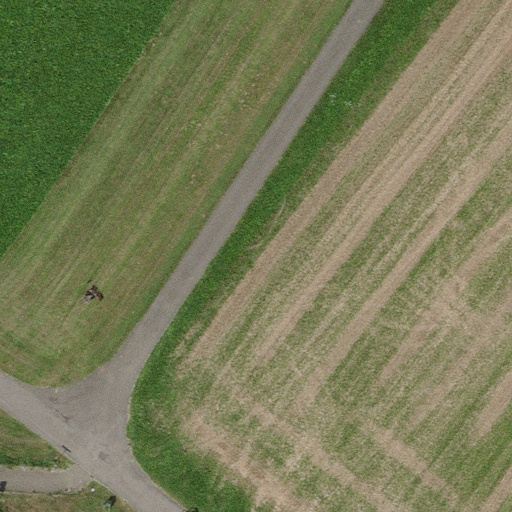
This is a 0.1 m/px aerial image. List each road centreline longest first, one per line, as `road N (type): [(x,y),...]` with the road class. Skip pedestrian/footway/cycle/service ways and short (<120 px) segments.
road 1 (track): [(84,454),(129,370),(374,0)]
road 2 (track): [(162,511),(0,390)]
